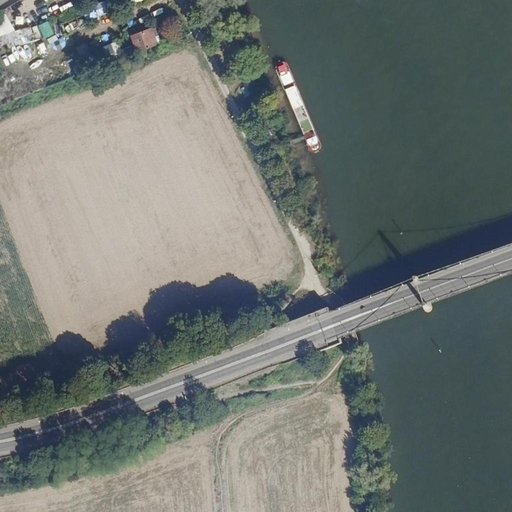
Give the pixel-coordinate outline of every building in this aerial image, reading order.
[(105,4),(76,9),(79,21),(107,15),(105,4)] [(0,17),(0,35),(13,31),(8,15),(0,17)] [(44,38),(54,35),(49,21),(39,24),(44,38)] [(139,51),(157,44),(152,29),(133,36),(139,51)] [(106,51),(112,49),(114,56),(122,53),(118,41),(104,46),(106,51)] [(5,44),(0,46),(0,58),(8,77),(18,72),(5,44)] [(48,67),(1,82),(6,99),(53,83),(48,67)]
